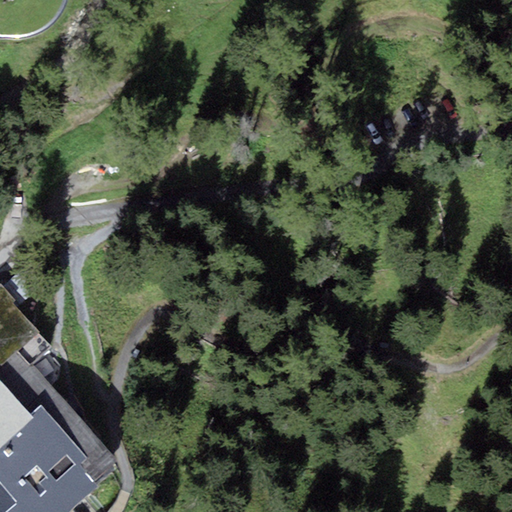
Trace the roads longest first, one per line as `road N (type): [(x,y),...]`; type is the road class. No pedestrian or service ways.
road 1 (track): [(113,208),(355,186),(420,151),(511,136)]
road 2 (track): [(99,0),(84,33),(0,92)]
road 3 (track): [(0,264),(39,216),(113,208)]
